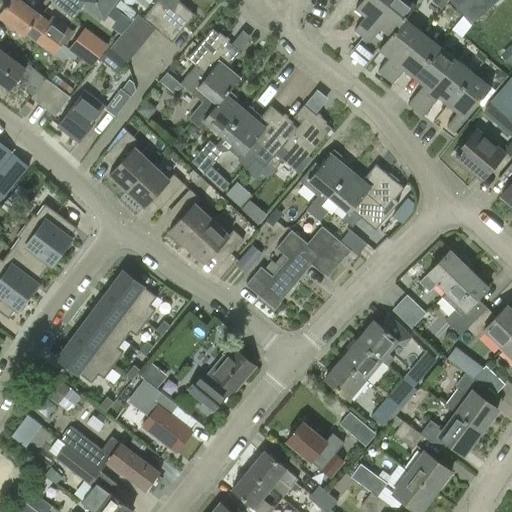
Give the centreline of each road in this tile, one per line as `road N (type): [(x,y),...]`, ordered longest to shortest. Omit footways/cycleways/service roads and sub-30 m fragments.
road 1 (residential): [(446,203),(379,111),(293,42),(281,18)]
road 2 (residential): [(293,359),(142,244),(112,236)]
road 3 (residential): [(293,359),(446,203)]
road 4 (residential): [(172,511),(293,359)]
road 5 (residential): [(0,393),(112,236)]
road 6 (residential): [(112,236),(97,205),(0,115)]
